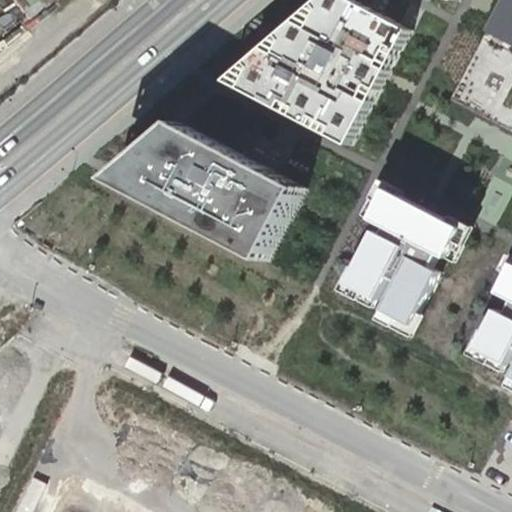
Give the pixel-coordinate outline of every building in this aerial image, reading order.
[(413,34),(344,0),(329,0),(232,85),(354,148),(413,34)] [(511,0),(503,0),(450,105),(511,136),(511,0)] [(308,190),(183,124),(114,180),(269,262),(308,190)] [(480,226),(387,179),(368,218),(380,224),(347,290),(390,311),(385,320),(418,336),(449,273),(439,268),(444,257),(460,265),(480,226)] [(511,274),(504,291),(511,295),(511,316),(503,312),(482,353),(511,368),(511,383),(511,386),(511,274)] [(386,511),(344,493),(327,472),(97,366),(94,369),(11,331),(0,340),(0,511),(386,511)]
